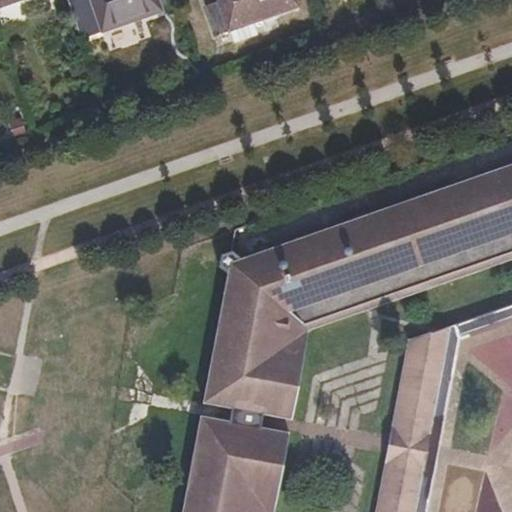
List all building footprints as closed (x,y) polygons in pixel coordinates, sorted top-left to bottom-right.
[(164,9),(161,0),(93,0),(102,28),(164,9)] [(218,32),(233,28),(255,20),(300,4),(298,0),(218,0),(208,4),(218,32)] [(255,20),(233,28),(237,40),(260,32),(255,20)] [(105,105),(101,93),(82,100),(87,111),(105,105)] [(511,162),(478,173),(482,185),(390,217),(385,205),(260,248),(263,257),(245,262),(235,253),(225,256),(224,266),(240,282),(238,295),(225,294),(205,405),(232,411),(229,428),(202,422),(185,511),(422,511),(451,364),(441,363),(443,351),(426,335),(405,342),(388,440),(420,447),(417,464),(384,458),(374,511),(272,511),(286,438),(259,433),(262,416),(289,421),(307,327),(511,258),(511,162)] [(456,339),(511,320),(511,306),(426,335),(443,351),(441,363),(451,364),(456,339)] [(388,440),(384,458),(417,464),(420,447),(388,440)]
